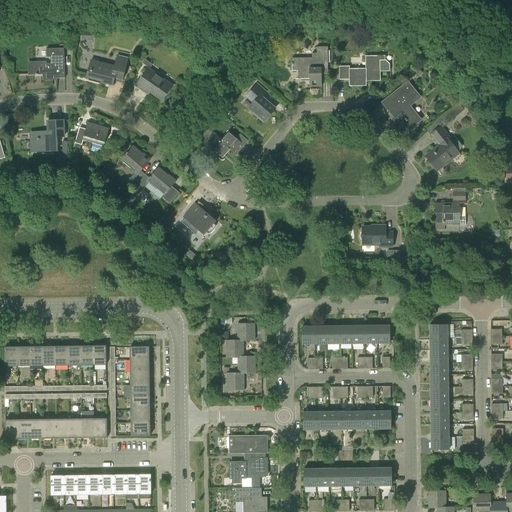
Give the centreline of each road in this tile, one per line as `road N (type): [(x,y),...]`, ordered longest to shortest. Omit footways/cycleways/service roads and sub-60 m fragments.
road 1 (residential): [(228,195),(296,112),(358,107),(405,166),(405,193),(383,201),(241,200)]
road 2 (residential): [(0,105),(103,104),(228,195)]
road 3 (residential): [(288,377),(287,324),(302,305),(479,304)]
road 4 (residential): [(408,511),(406,381),(288,377)]
road 5 (tertiary): [(0,309),(147,307),(164,311),(175,332)]
road 6 (residential): [(479,304),(483,457),(511,469)]
road 7 (residential): [(23,465),(179,458)]
